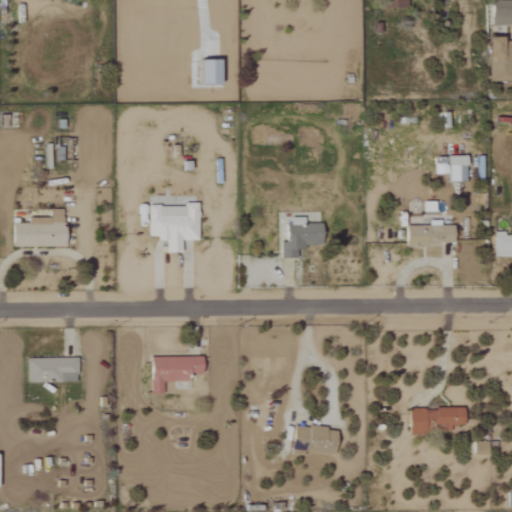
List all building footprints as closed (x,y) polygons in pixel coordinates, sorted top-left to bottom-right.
[(511,0),(502,0),(488,0),(489,26),(511,25),(511,0)] [(484,82),(510,82),(510,42),(497,41),(497,38),(485,37),(484,82)] [(214,85),(214,60),(195,60),(195,85),(214,85)] [(463,156),(444,156),(445,182),(463,182),(463,156)] [(500,203),(509,202),(509,181),(499,182),(500,203)] [(194,241),(194,206),(144,206),(145,237),(154,236),(154,241),(162,241),(162,254),(177,254),(177,241),(194,241)] [(9,247),(60,247),(61,210),(47,210),(47,218),(25,218),(25,224),(9,224),(9,247)] [(277,259),(294,259),(294,250),(301,250),(301,246),(318,246),(318,224),(300,224),(300,218),(283,218),(283,244),(277,244),(277,259)] [(450,226),(402,227),(402,246),(451,245),(450,226)] [(511,235),(501,236),(501,232),(491,232),(492,257),(511,257),(511,235)] [(147,357),(148,394),(160,393),(160,382),(186,381),(186,374),(199,374),(199,356),(147,357)] [(73,358),(23,359),(24,383),(74,382),(73,358)] [(460,407),(423,408),(423,421),(431,421),(431,432),(448,432),(447,425),(461,425),(460,407)] [(421,411),(405,411),(405,435),(422,435),(421,411)] [(330,454),(333,430),(290,425),(288,450),(330,454)] [(485,442),(470,441),(470,454),(484,454),(485,442)]
